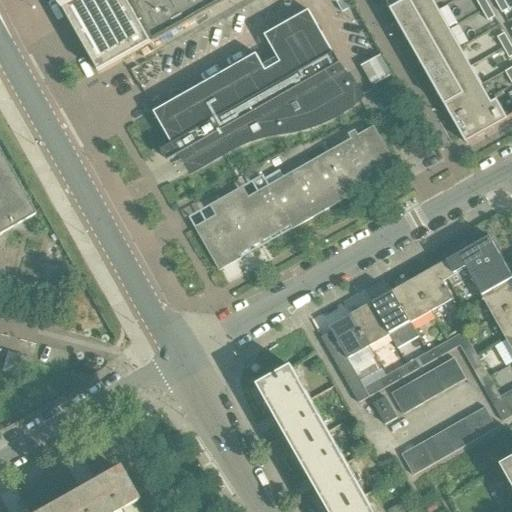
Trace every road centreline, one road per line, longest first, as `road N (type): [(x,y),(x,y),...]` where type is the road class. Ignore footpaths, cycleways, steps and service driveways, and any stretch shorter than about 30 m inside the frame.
road 1 (residential): [(177,357),(508,169)]
road 2 (residential): [(177,357),(0,39)]
road 3 (residential): [(0,458),(177,357)]
road 4 (residential): [(265,511),(177,357)]
